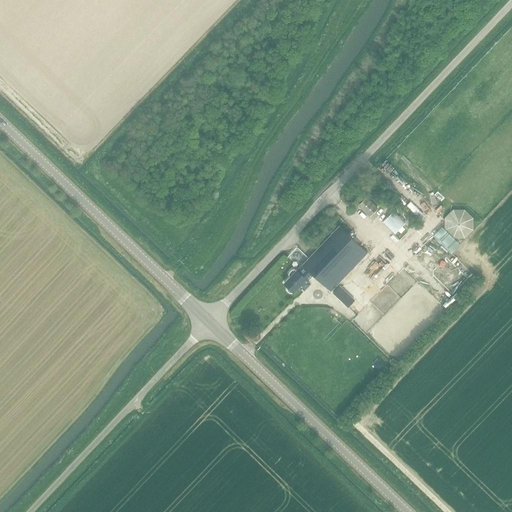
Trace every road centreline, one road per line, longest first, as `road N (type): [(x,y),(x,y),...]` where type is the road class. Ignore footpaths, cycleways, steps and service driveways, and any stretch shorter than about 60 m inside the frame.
road 1 (unclassified): [(208,322),(511,2)]
road 2 (secondary): [(208,322),(0,123)]
road 3 (secondary): [(405,511),(208,322)]
road 4 (unclassified): [(29,511),(208,322)]
